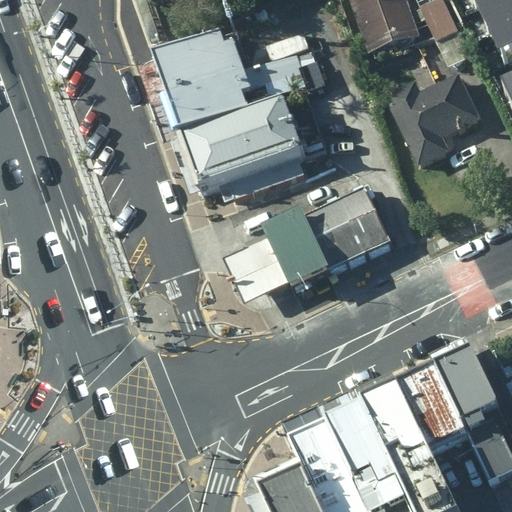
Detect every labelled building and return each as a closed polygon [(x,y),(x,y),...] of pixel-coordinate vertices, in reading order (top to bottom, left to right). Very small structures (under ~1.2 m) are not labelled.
[(145,0),(132,0),(149,46),(160,43),(145,0)] [(350,0),(374,56),(431,31),(448,71),(473,60),(447,0),(350,0)] [(511,0),(494,0),(478,7),(491,37),(511,28),(511,0)] [(511,28),(491,37),(505,67),(511,64),(511,28)] [(161,73),(206,198),(222,193),(300,165),(278,103),(257,110),(235,47),(161,73)] [(413,91),(390,101),(421,175),(449,163),(441,145),(480,129),(460,81),(420,98),(413,91)] [(298,170),(224,197),(228,210),(303,183),(298,170)] [(360,187),(239,236),(246,253),(223,263),(245,314),(283,297),(389,252),(360,187)] [(511,485),(511,457),(473,366),(284,448),(301,488),(263,504),(266,511),(449,511),(432,470),(471,453),(490,496),(511,485)]
